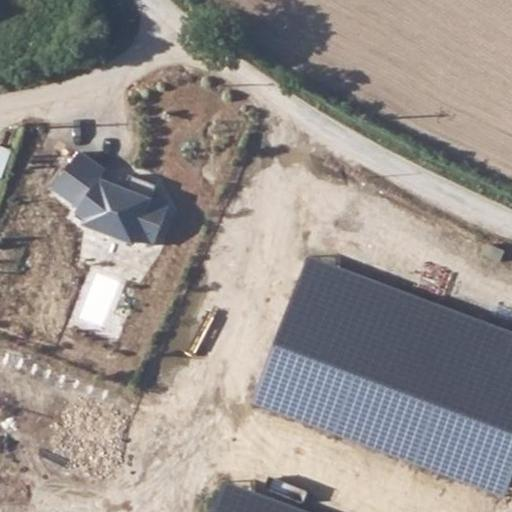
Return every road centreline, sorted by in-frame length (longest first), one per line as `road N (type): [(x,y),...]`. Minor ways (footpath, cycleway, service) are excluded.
road 1 (unclassified): [(511,220),(384,162),(271,95),(182,27)]
road 2 (unclassified): [(0,107),(45,103),(110,79),(182,27)]
